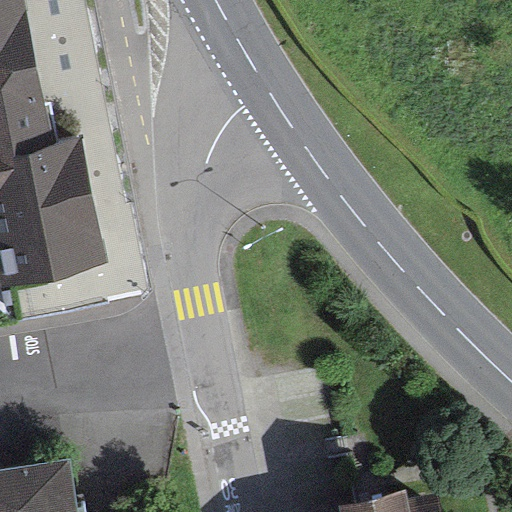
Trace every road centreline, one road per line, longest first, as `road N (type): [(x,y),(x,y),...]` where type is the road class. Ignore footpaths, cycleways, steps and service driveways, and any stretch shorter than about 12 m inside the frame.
road 1 (residential): [(261,80),(228,118),(193,211),(208,369),(236,511)]
road 2 (primary): [(261,80),(365,227),(511,381)]
road 3 (unknown): [(0,374),(181,389)]
